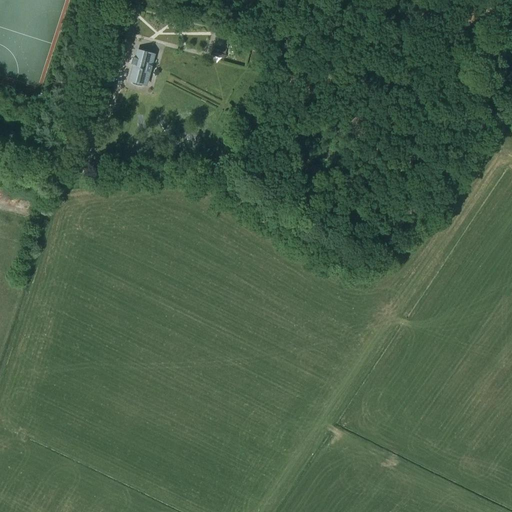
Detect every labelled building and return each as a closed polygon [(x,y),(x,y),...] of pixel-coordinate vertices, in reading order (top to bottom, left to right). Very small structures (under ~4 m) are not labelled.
[(100,29),(105,0),(99,0),(94,28),(100,29)] [(132,13),(134,6),(113,1),(111,7),(119,9),(118,10),(132,13)] [(127,33),(129,26),(115,23),(113,30),(127,33)] [(229,38),(231,31),(217,27),(215,35),(229,38)] [(224,59),(225,52),(212,48),(210,55),(224,59)] [(145,85),(149,70),(148,69),(152,55),(137,51),(130,81),(145,85)]
